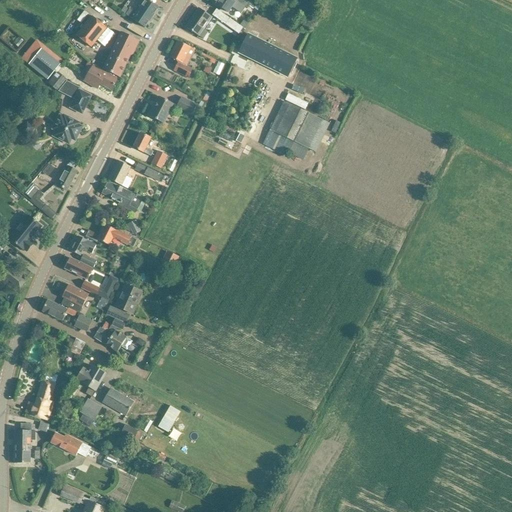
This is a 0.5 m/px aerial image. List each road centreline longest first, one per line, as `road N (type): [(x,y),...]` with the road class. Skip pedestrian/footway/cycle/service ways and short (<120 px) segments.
road 1 (unclassified): [(27,310),(183,0)]
road 2 (residential): [(153,338),(138,372),(27,310)]
